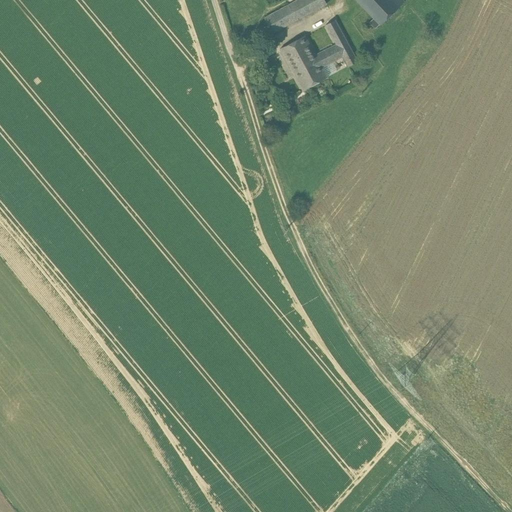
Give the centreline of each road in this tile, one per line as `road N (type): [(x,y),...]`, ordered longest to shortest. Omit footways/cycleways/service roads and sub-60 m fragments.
road 1 (track): [(235,64),(323,291),(375,372),(505,511)]
road 2 (track): [(235,64),(341,7)]
